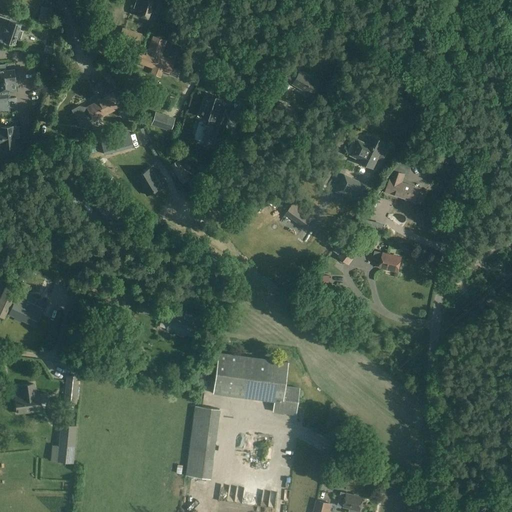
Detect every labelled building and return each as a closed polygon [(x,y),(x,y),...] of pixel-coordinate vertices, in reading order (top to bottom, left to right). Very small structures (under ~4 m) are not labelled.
[(135,0),(133,8),(138,10),(137,14),(155,20),(160,4),(156,3),(157,0),(155,0),(135,0)] [(10,19),(0,16),(0,33),(4,35),(2,39),(14,43),(16,38),(20,40),(23,31),(19,29),(20,25),(9,21),(10,19)] [(118,40),(137,47),(138,47),(142,34),(122,28),(118,40)] [(148,53),(144,65),(153,68),(151,73),(161,76),(163,71),(168,73),(170,68),(171,68),(173,61),(161,57),(166,42),(153,38),(148,50),(147,53),(148,53)] [(0,81),(14,81),(13,69),(5,70),(5,64),(0,64),(0,81)] [(299,73),(293,84),(312,94),(318,84),(299,73)] [(206,88),(210,77),(203,74),(198,85),(206,88)] [(14,81),(0,81),(0,99),(8,99),(8,92),(15,92),(13,81),(14,81)] [(72,112),(70,112),(72,117),(74,116),(81,128),(91,130),(94,128),(89,119),(92,117),(94,121),(120,107),(119,106),(123,109),(130,121),(136,119),(122,93),(114,97),(112,94),(87,107),(79,106),(71,110),(72,112)] [(204,134),(217,138),(222,125),(234,129),(240,112),(219,106),(221,100),(206,95),(199,116),(209,119),(204,134)] [(280,102),(274,110),(286,119),(292,112),(280,102)] [(173,118),(154,113),(150,125),(169,131),(173,118)] [(12,126),(1,128),(3,146),(14,145),(13,138),(20,138),(18,126),(12,127),(12,126)] [(143,128),(136,130),(140,141),(139,141),(141,145),(149,143),(143,128)] [(358,142),(352,154),(361,159),(360,161),(371,166),(374,161),(375,162),(377,157),(379,158),(382,158),(383,157),(385,153),(385,151),(384,149),(381,148),(384,142),(372,136),(367,146),(358,142)] [(31,137),(29,145),(35,147),(37,139),(31,137)] [(416,140),(401,159),(406,163),(420,144),(416,140)] [(153,143),(149,145),(154,156),(159,153),(153,143)] [(190,178),(177,160),(169,165),(181,183),(190,178)] [(147,170),(136,177),(146,195),(160,187),(153,175),(151,177),(147,170)] [(390,180),(386,192),(415,202),(419,189),(401,183),(403,176),(392,172),(388,178),(389,179),(390,180)] [(344,175),(336,193),(359,204),(367,186),(344,175)] [(109,192),(94,204),(117,233),(132,220),(109,192)] [(295,206),(288,215),(305,228),(312,218),(295,206)] [(358,230),(380,236),(383,224),(361,219),(358,230)] [(56,240),(64,239),(62,231),(55,232),(56,240)] [(57,244),(49,232),(40,238),(47,250),(57,244)] [(348,262),(358,249),(360,246),(351,239),(350,241),(344,235),(333,249),(340,255),(339,256),(348,262)] [(382,260),(380,267),(397,271),(401,257),(375,250),(373,258),(382,260)] [(15,301),(9,314),(35,326),(40,315),(45,304),(25,295),(26,292),(20,289),(14,301),(15,301)] [(138,301),(136,311),(155,315),(157,305),(138,301)] [(8,308),(1,305),(0,304),(0,314),(4,317),(8,308)] [(197,326),(199,318),(182,313),(171,310),(168,321),(166,329),(178,333),(177,335),(184,337),(184,335),(193,337),(197,326)] [(218,353),(212,393),(274,402),(273,412),(296,415),(299,389),(285,387),(288,362),(218,353)] [(75,403),(77,376),(67,376),(65,403),(75,403)] [(22,396),(15,397),(17,413),(40,410),(39,402),(49,400),(48,393),(38,394),(37,383),(21,385),(22,396)] [(195,406),(186,476),(210,479),(219,409),(195,406)] [(62,425),(59,461),(72,462),(76,427),(76,426),(62,425)] [(261,436),(248,438),(249,447),(263,445),(261,436)] [(341,492),(339,501),(344,502),(343,507),(350,508),(348,511),(359,511),(360,511),(363,498),(346,493),(346,494),(341,492)] [(285,506),(285,495),(278,494),(277,506),(285,506)] [(317,500),(313,511),(329,511),(331,504),(317,500)]
